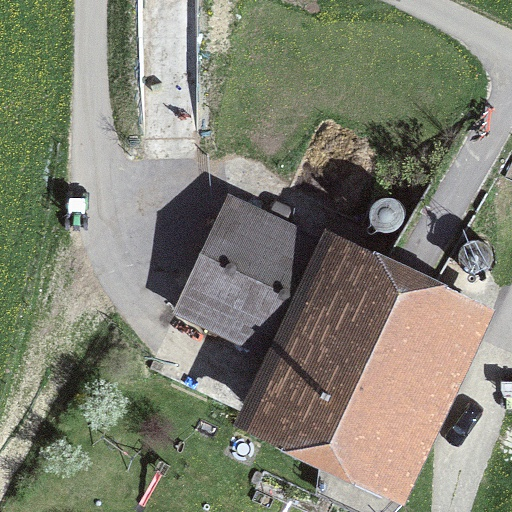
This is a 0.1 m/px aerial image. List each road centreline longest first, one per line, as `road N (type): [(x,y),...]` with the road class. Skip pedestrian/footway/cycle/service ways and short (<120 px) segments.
road 1 (track): [(129,295),(99,234),(91,0)]
road 2 (unclassified): [(394,0),(511,58)]
